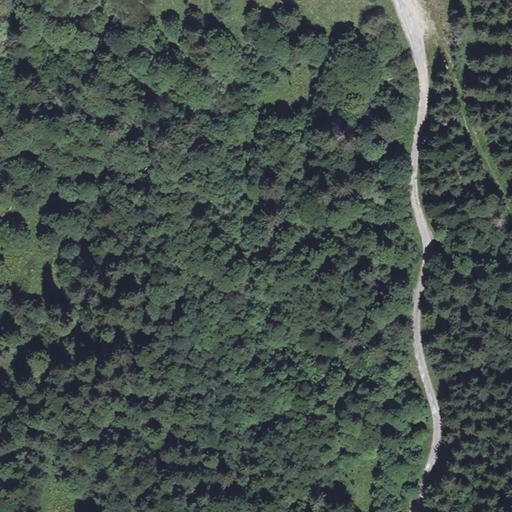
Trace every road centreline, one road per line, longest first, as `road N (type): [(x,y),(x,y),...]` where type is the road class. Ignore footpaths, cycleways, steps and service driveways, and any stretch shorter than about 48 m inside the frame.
road 1 (unclassified): [(401,0),(424,96),(413,177),(426,253),(415,327),(438,428),(416,511)]
road 2 (track): [(408,22),(450,62),(470,125),(511,197)]
